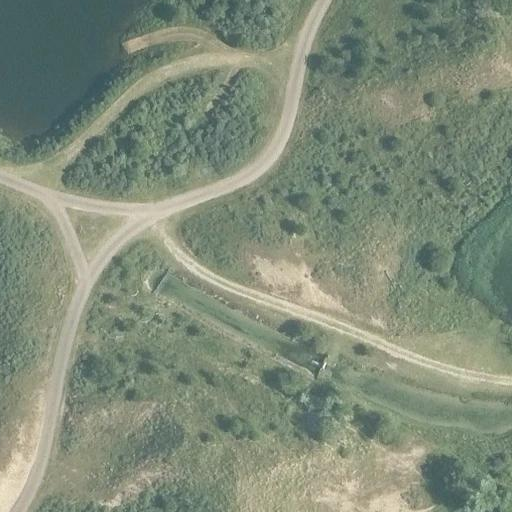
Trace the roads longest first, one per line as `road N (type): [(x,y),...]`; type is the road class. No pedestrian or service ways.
road 1 (track): [(19,511),(39,478),(87,289),(114,238),(257,166),(286,119),(298,52),(327,0)]
road 2 (track): [(28,191),(144,81),(185,64),(298,52)]
road 3 (track): [(114,238),(0,179)]
